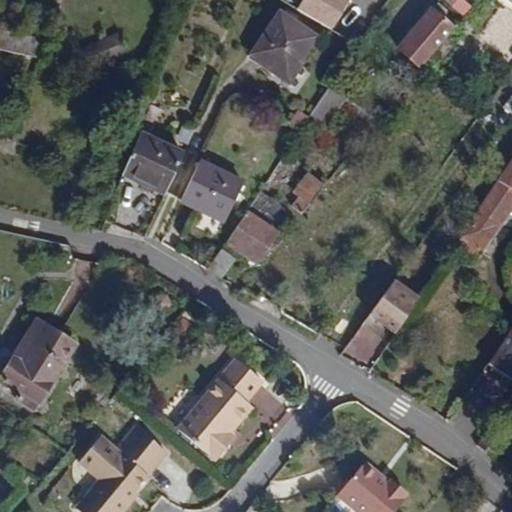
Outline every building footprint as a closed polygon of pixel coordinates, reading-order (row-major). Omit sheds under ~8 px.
[(350,0),(302,0),(297,8),(334,29),(350,0)] [(465,0),(448,0),(458,15),(470,7),(465,0)] [(511,0),(500,0),(511,8),(511,0)] [(412,37),(433,53),(455,25),(443,17),(448,11),(438,4),(412,37)] [(255,53),(289,76),(315,37),(280,14),(255,53)] [(0,49),(39,58),(45,39),(0,28),(0,49)] [(507,67),(511,60),(511,36),(496,58),(507,67)] [(312,115),(328,125),(346,97),(331,87),(312,115)] [(289,125),(300,131),(310,117),(299,110),(289,125)] [(125,175),(166,194),(184,154),(140,134),(125,175)] [(511,206),(511,159),(459,238),(482,251),(511,206)] [(182,200),(226,221),(243,183),(200,162),(182,200)] [(294,206),(303,212),(325,184),(310,174),(295,192),(301,197),(294,206)] [(227,240),(257,260),(276,232),(246,213),(227,240)] [(475,261),(482,251),(459,238),(452,248),(475,261)] [(208,269),(224,280),(237,259),(221,248),(208,269)] [(394,280),(370,314),(396,333),(419,298),(394,280)] [(71,351),(77,341),(38,317),(33,327),(71,351)] [(18,398),(35,409),(71,351),(33,327),(3,374),(25,387),(18,398)] [(511,329),(489,363),(511,378),(511,329)] [(226,435),(231,428),(254,402),(247,397),(265,376),(237,354),(179,424),(218,456),(231,439),(226,435)] [(128,497),(137,487),(169,450),(138,424),(120,446),(103,432),(81,458),(102,475),(89,490),(98,498),(86,511),(87,511),(122,511),(132,501),(128,497)] [(226,435),(231,439),(237,433),(231,428),(226,435)] [(493,457),(504,442),(487,430),(478,444),(493,457)] [(338,493),(343,497),(371,464),(366,460),(338,493)] [(360,511),(378,511),(401,486),(392,479),(389,483),(378,475),(380,472),(371,464),(343,497),(360,511)] [(378,511),(394,511),(407,497),(408,492),(401,486),(378,511)] [(128,497),(132,501),(141,490),(137,487),(128,497)] [(78,504),(86,511),(98,498),(89,490),(78,504)]
